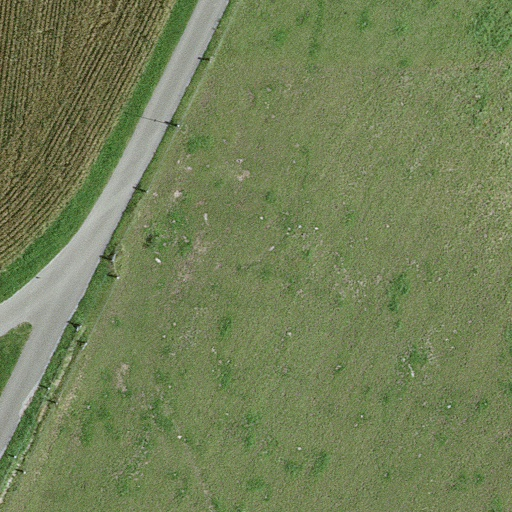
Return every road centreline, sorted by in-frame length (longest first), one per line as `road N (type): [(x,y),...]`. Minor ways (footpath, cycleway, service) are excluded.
road 1 (track): [(208,0),(70,277)]
road 2 (track): [(0,420),(70,277)]
